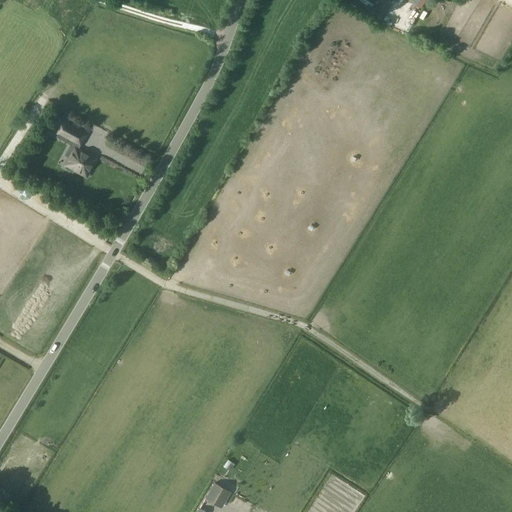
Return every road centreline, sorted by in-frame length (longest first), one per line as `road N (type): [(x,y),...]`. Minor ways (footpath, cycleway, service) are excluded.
road 1 (unclassified): [(0,438),(199,104),(243,0)]
road 2 (track): [(430,411),(309,328),(164,285),(0,183)]
road 3 (unknown): [(100,0),(230,35)]
